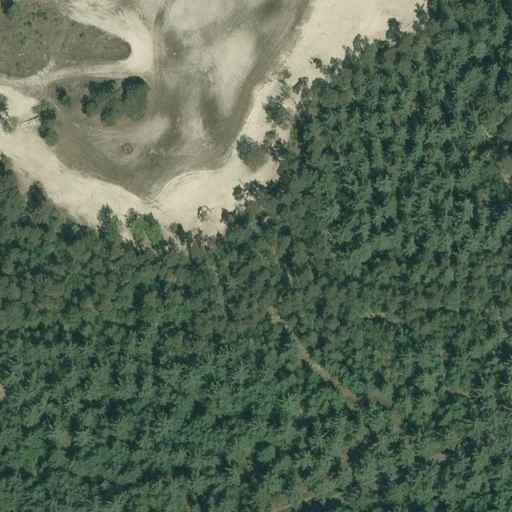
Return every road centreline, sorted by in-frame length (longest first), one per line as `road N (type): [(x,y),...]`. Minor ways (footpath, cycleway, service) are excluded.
road 1 (track): [(0,338),(511,314)]
road 2 (unclassified): [(304,511),(511,429)]
